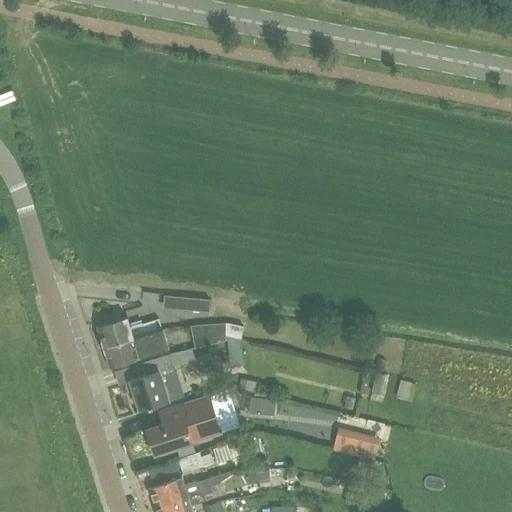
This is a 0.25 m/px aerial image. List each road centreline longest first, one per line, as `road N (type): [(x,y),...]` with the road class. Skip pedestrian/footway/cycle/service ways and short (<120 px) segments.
road 1 (secondary): [(511,74),(121,0)]
road 2 (residential): [(120,511),(0,161)]
